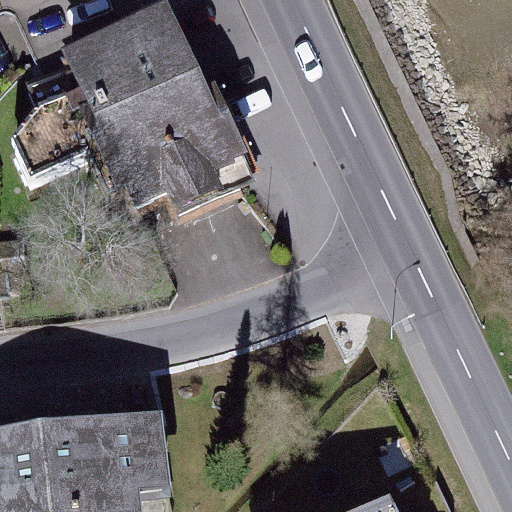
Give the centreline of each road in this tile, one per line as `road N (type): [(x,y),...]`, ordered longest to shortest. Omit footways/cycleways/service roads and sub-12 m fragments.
road 1 (residential): [(402,228),(146,362),(0,373)]
road 2 (secondary): [(511,467),(402,228)]
road 3 (secondary): [(402,228),(294,0)]
